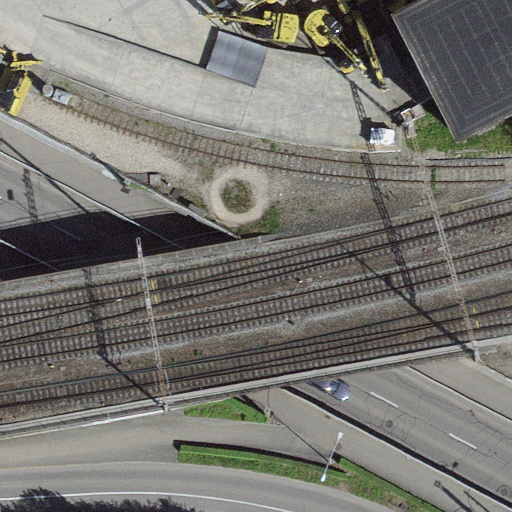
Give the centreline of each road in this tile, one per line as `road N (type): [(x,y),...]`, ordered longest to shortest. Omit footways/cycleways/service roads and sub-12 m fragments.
road 1 (secondary): [(0,204),(511,472)]
road 2 (residential): [(0,498),(161,492),(293,511)]
